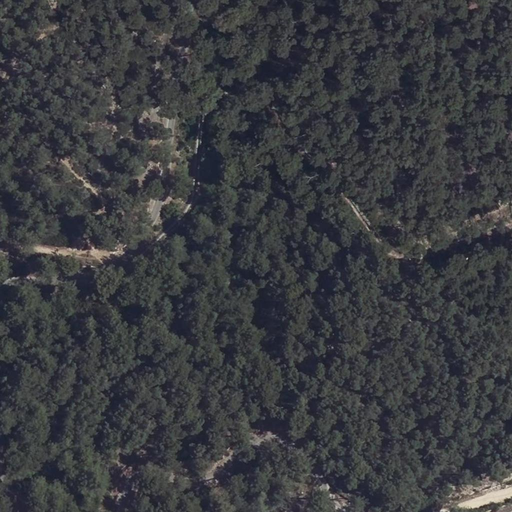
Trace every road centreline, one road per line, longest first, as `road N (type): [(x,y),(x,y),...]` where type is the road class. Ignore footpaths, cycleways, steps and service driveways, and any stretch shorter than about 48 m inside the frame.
road 1 (unclassified): [(0,283),(96,274),(138,237),(162,178),(190,0)]
road 2 (unclassified): [(322,511),(319,476),(293,444),(267,437),(206,479),(135,472),(123,484),(124,511)]
